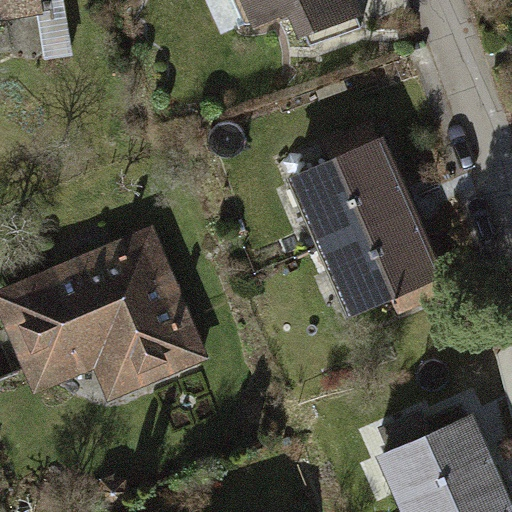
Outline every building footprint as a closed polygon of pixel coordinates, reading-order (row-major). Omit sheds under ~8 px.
[(0,0),(0,24),(46,20),(43,0),(0,0)] [(354,11),(350,0),(241,0),(250,23),(284,10),(294,35),(354,11)] [(437,271),(378,128),(287,166),(346,308),(437,271)] [(107,397),(209,355),(152,217),(0,279),(0,295),(39,389),(95,366),(107,397)] [(511,511),(511,491),(472,401),(374,444),(403,511),(511,511)]
